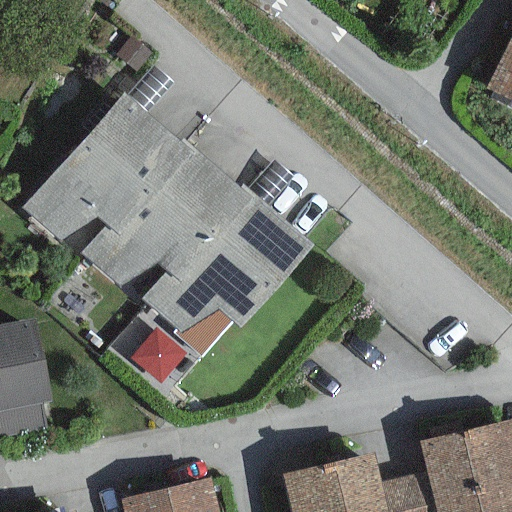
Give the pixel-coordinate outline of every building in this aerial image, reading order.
[(511,32),(484,89),(511,102),(511,32)] [(78,256),(177,143),(122,94),(22,206),(78,256)] [(175,282),(248,198),(181,140),(177,143),(78,256),(136,303),(141,299),(164,272),(175,282)] [(311,246),(248,198),(175,282),(164,272),(141,299),(175,327),(172,334),(201,357),(231,322),(240,329),(311,246)] [(35,318),(0,324),(0,440),(46,431),(41,404),(51,402),(35,318)] [(511,511),(511,429),(510,420),(418,441),(426,472),(434,511),(511,511)] [(385,511),(379,483),(371,452),(281,474),(289,511),(385,511)] [(434,511),(426,472),(379,483),(385,511),(434,511)] [(218,511),(211,478),(119,499),(121,511),(218,511)]
